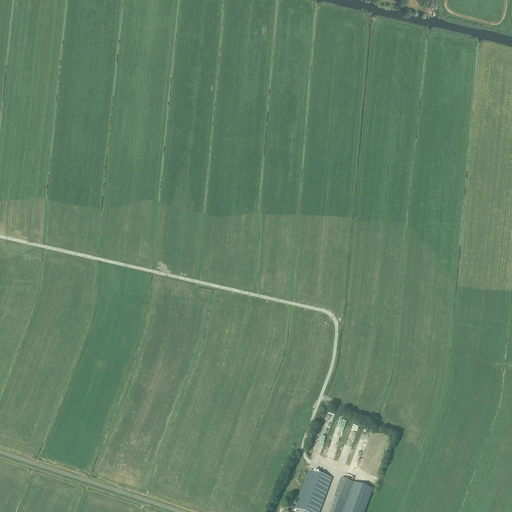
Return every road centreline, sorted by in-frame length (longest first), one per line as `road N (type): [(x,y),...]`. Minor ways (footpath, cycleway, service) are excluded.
road 1 (track): [(323,511),(337,471),(308,461),(303,451),(332,367),(333,316),(0,236)]
road 2 (unclassified): [(180,511),(0,452)]
